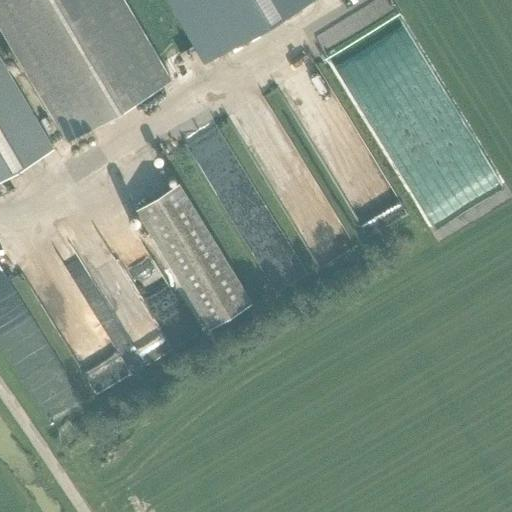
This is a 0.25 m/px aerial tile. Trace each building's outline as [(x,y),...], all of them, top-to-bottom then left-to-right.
[(0,0),(0,180),(52,150),(0,61),(0,28),(67,141),(170,80),(125,4),(122,0),(0,0)] [(306,0),(169,0),(204,60),(306,0)] [(208,150),(280,284),(315,265),(234,112),(212,124),(222,143),(208,150)] [(349,201),(368,233),(409,209),(395,185),(387,171),(377,177),(380,183),(349,201)] [(176,184),(135,210),(209,329),(250,303),(176,184)] [(95,388),(197,332),(146,240),(91,270),(124,330),(116,335),(120,343),(105,351),(95,334),(72,347),(81,364),(82,364),(95,388)] [(4,347),(50,420),(85,398),(39,325),(4,347)]
